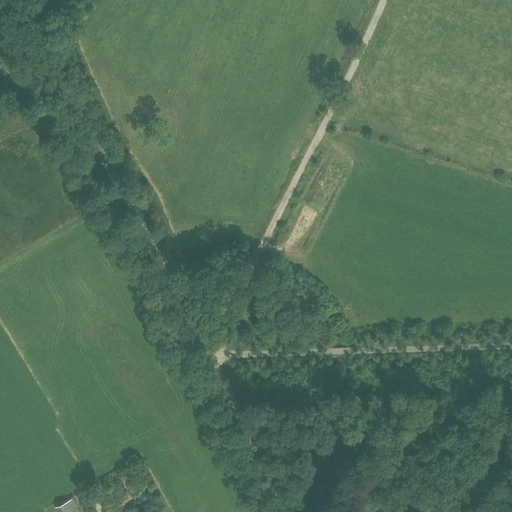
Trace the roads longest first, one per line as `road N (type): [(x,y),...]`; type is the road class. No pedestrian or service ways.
road 1 (unclassified): [(201,354),(19,0)]
road 2 (unclassified): [(511,346),(201,354)]
road 3 (unclassified): [(281,511),(201,354)]
